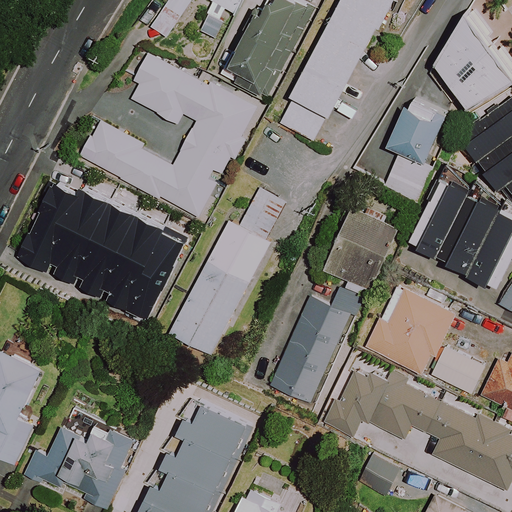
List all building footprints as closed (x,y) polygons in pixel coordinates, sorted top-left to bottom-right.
[(185,7),(172,0),(167,0),(152,29),(168,38),(185,7)] [(212,0),(206,14),(224,23),(231,9),(236,11),(238,7),(241,0),(172,0),(185,7),(188,0),(212,0)] [(297,1),(294,0),(262,0),(233,67),(264,80),(297,1)] [(394,0),(344,0),(280,123),(316,141),(377,24),(381,26),(394,0)] [(511,80),(511,59),(478,9),(447,54),(479,103),(511,80)] [(224,23),(206,14),(198,29),(216,38),(224,23)] [(216,52),(195,44),(188,63),(209,70),(216,52)] [(230,157),(233,159),(245,138),(241,135),(257,106),(210,81),(208,84),(143,49),(128,75),(138,81),(129,97),(178,123),(183,112),(198,120),(174,165),(141,147),(143,142),(95,117),(76,153),(158,198),(160,195),(197,216),(216,181),(208,177),(213,168),(221,173),(230,157)] [(511,96),(459,142),(499,188),(505,183),(511,190),(511,96)] [(448,113),(416,99),(407,119),(399,115),(387,142),(401,149),(384,184),(418,200),(433,165),(426,162),(448,113)] [(299,167),(256,141),(247,157),(236,174),(290,206),(301,188),(290,182),(299,167)] [(407,240),(499,286),(511,260),(511,211),(440,175),(407,240)] [(188,239),(60,179),(27,248),(22,259),(150,319),(188,239)] [(253,190),(237,179),(229,190),(245,201),(253,190)] [(239,225),(266,239),(281,210),(254,195),(239,225)] [(398,227),(352,205),(323,269),(342,278),(339,284),(364,295),(367,297),(398,227)] [(266,239),(239,225),(231,221),(192,294),(189,293),(168,332),(210,354),(270,242),(266,239)] [(511,280),(498,300),(511,310),(511,280)] [(456,311),(393,282),(365,343),(424,370),(433,349),(437,351),(456,311)] [(329,306),(348,315),(354,317),(364,295),(339,284),(329,306)] [(308,403),(348,315),(329,306),(309,297),(297,324),(288,320),(277,342),(287,346),(269,385),(308,403)] [(483,365),(447,347),(434,375),(470,392),(483,365)] [(511,408),(511,352),(501,347),(480,394),(511,408)] [(38,370),(0,351),(0,458),(12,464),(31,426),(15,418),(38,370)] [(393,378),(355,359),(325,421),(355,435),(362,420),(371,424),(403,440),(410,426),(437,439),(430,454),(506,490),(511,476),(511,432),(475,415),(474,417),(393,378)] [(203,511),(247,423),(199,400),(144,511),(203,511)] [(35,445),(23,473),(104,510),(120,474),(136,440),(99,424),(93,438),(61,424),(49,451),(35,445)] [(398,468),(370,454),(357,482),(386,495),(398,468)] [(248,487),(241,503),(236,501),(230,511),(227,511),(224,511),(223,511),(279,511),(276,511),(280,503),(248,487)] [(465,511),(429,493),(419,511),(465,511)]
